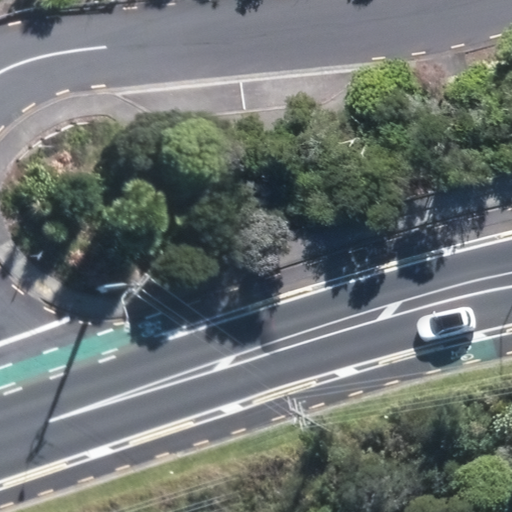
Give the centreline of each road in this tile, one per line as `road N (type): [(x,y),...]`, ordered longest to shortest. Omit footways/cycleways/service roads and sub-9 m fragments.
road 1 (secondary): [(511,283),(265,350),(0,440)]
road 2 (residential): [(499,0),(342,27),(98,47),(0,71)]
